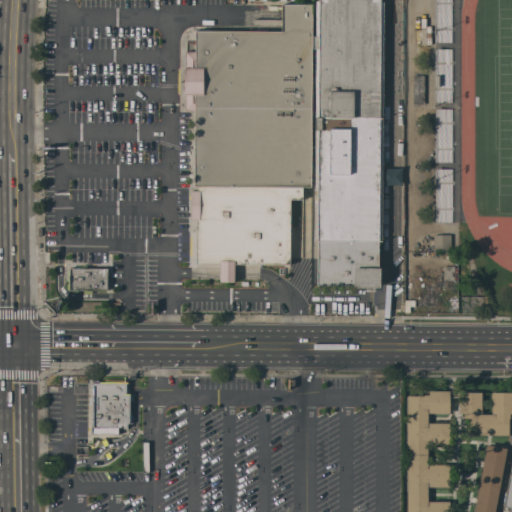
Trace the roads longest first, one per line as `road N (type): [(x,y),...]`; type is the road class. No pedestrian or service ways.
road 1 (primary): [(503,347),(203,345)]
road 2 (primary): [(203,345),(13,343)]
road 3 (primary): [(13,0),(13,152)]
